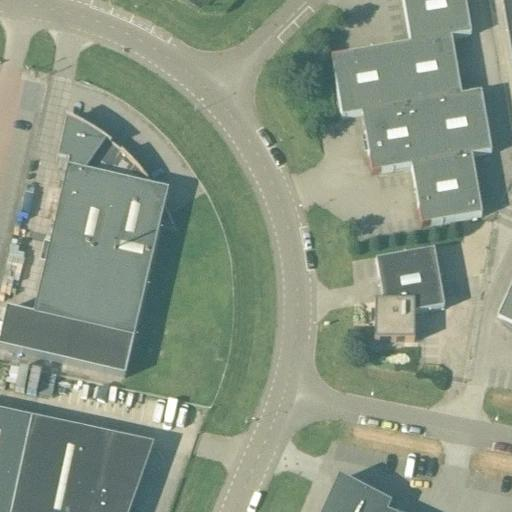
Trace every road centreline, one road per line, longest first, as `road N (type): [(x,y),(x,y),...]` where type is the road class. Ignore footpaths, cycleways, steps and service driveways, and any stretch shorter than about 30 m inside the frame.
road 1 (unclassified): [(285,393),(299,291),(283,203),(243,129),(213,96)]
road 2 (unclassified): [(511,443),(285,393)]
road 3 (unclassified): [(213,96),(142,42),(83,17),(7,0)]
road 4 (unclassified): [(213,96),(311,0)]
road 5 (unclassified): [(234,511),(285,393)]
